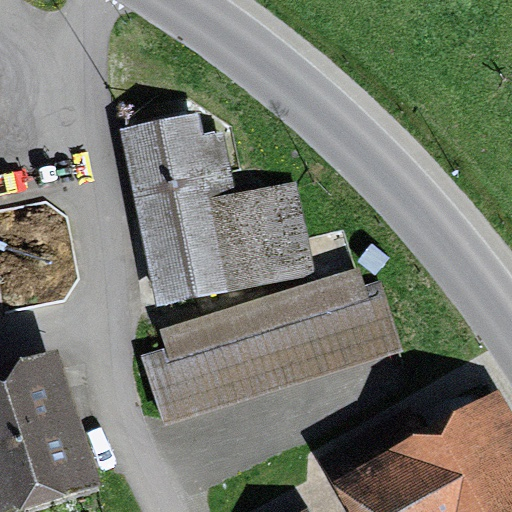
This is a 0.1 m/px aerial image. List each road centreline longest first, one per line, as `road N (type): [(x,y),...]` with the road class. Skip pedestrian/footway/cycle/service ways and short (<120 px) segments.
road 1 (unclassified): [(161,511),(108,383),(103,246),(58,0)]
road 2 (tertiary): [(511,331),(466,266),(349,138),(225,34),(171,0)]
